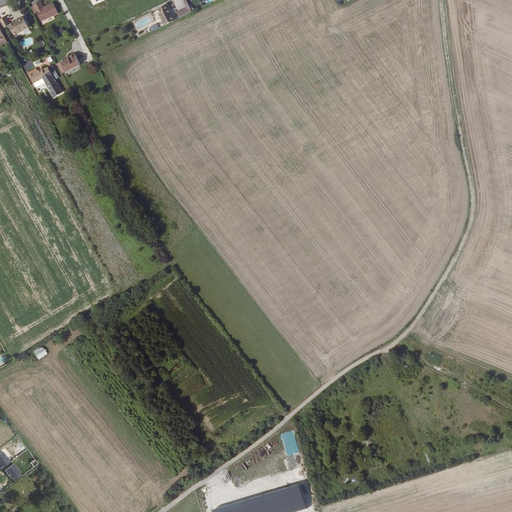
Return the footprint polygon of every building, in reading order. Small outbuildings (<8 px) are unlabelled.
[(176,11),(178,18),(191,12),(187,2),(183,3),(185,7),(176,11)] [(36,3),(34,5),(37,12),(41,21),(55,14),(50,4),(40,8),(39,9),(36,3)] [(165,24),(175,19),(173,14),(172,14),(171,11),(167,4),(158,8),(160,12),(160,13),(165,24)] [(153,21),(149,12),(132,20),(136,29),(153,21)] [(7,16),(2,19),(6,29),(11,26),(16,36),(31,29),(25,18),(11,25),(7,16)] [(66,59),(61,61),(66,72),(81,64),(76,54),(73,53),(69,55),(69,58),(66,59)] [(43,67),(30,74),(35,82),(47,75),(48,77),(53,75),(48,66),(43,69),(43,67)] [(19,92),(12,95),(42,156),(51,152),(23,95),(27,93),(23,84),(17,87),(19,92)] [(38,360),(47,354),(42,346),(33,352),(38,360)] [(3,452),(0,453),(0,469),(0,470),(10,462),(3,452)] [(15,463),(5,470),(14,482),(24,475),(15,463)] [(300,485),(214,510),(215,511),(294,511),(307,508),(300,485)]
